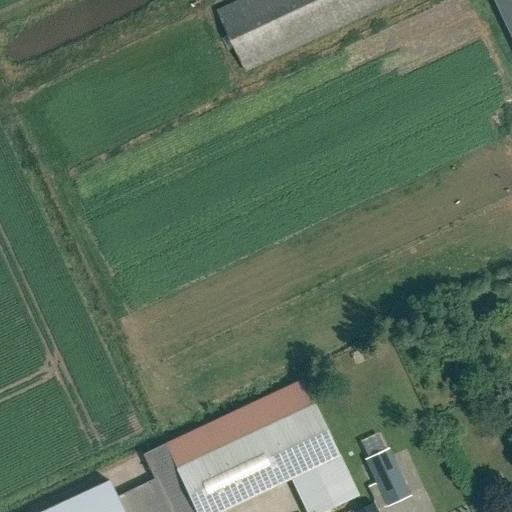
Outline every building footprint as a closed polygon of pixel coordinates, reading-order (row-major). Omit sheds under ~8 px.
[(245,0),(219,13),(247,73),(401,0),(245,0)] [(511,0),(495,0),(511,35),(511,0)] [(301,381),(142,455),(154,480),(117,498),(109,482),(43,511),(221,511),(290,480),(304,511),(326,511),(357,498),(314,406),(313,406),(301,381)] [(411,496),(400,472),(376,483),(387,507),(411,496)] [(377,511),(373,503),(354,511),(377,511)]
